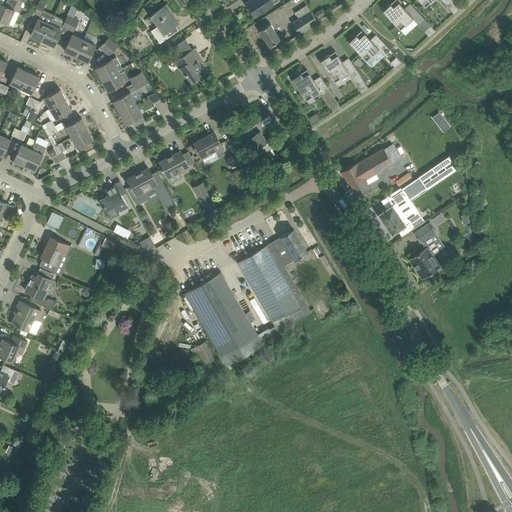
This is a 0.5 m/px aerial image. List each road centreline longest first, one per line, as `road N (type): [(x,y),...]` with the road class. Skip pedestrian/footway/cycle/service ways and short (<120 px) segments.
road 1 (tertiary): [(492,466),(322,180)]
road 2 (residential): [(168,252),(179,261),(322,180)]
road 3 (residential): [(121,152),(87,90),(0,40)]
road 4 (residential): [(121,152),(257,77)]
road 5 (residential): [(257,77),(362,3)]
road 6 (tertiary): [(322,180),(257,77)]
